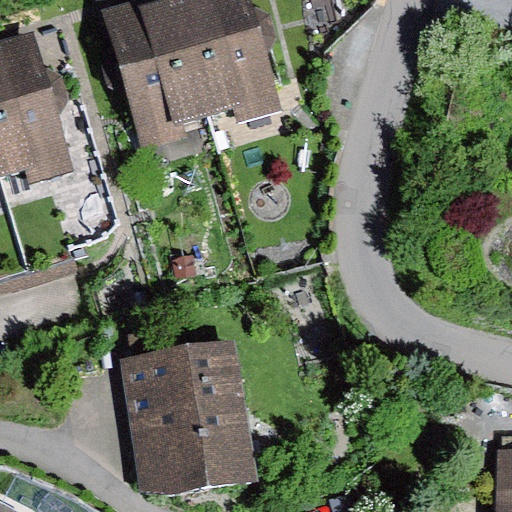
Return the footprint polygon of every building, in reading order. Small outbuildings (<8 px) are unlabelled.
[(175,0),(154,0),(104,14),(144,154),(188,142),(183,127),(209,120),(175,0)] [(249,0),(175,0),(209,120),(234,112),(238,128),(283,115),(267,55),(277,42),(268,15),(254,11),(249,0)] [(35,33),(0,43),(0,160),(6,180),(24,174),(28,187),(78,172),(61,117),(68,100),(62,79),(45,68),(35,33)] [(188,362),(124,371),(141,496),(256,481),(238,344),(186,351),(188,362)] [(511,511),(511,455),(501,455),(499,511),(511,511)]
